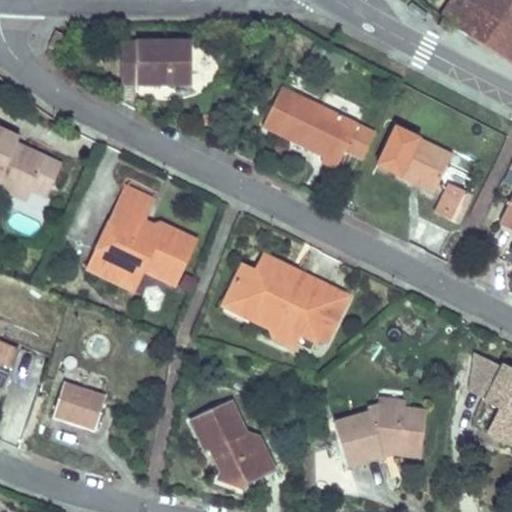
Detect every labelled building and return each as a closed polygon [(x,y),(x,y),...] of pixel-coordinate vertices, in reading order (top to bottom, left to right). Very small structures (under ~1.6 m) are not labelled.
[(511,0),(443,0),(436,12),(511,60),(511,0)] [(55,31),(47,47),(56,51),(64,35),(55,31)] [(190,83),(190,35),(137,35),(137,47),(119,47),(119,83),(190,83)] [(357,125),(280,87),(261,127),(322,157),(320,161),(335,169),(344,151),(357,125)] [(0,125),(0,186),(10,191),(15,180),(32,188),(27,199),(52,211),(58,200),(45,193),(57,167),(41,160),(45,152),(24,142),(17,156),(7,151),(14,138),(16,133),(0,125)] [(375,134),(357,125),(344,151),(362,160),(375,134)] [(437,183),(452,151),(395,125),(377,164),(410,179),(413,172),(437,183)] [(17,156),(24,142),(14,138),(7,151),(17,156)] [(41,160),(57,167),(61,160),(45,152),(41,160)] [(413,172),(410,179),(432,189),(427,199),(438,204),(446,187),(437,183),(413,172)] [(15,180),(10,191),(27,199),(32,188),(15,180)] [(446,187),(438,204),(435,210),(452,218),(466,188),(449,180),(446,187)] [(126,184),(93,253),(112,262),(105,275),(134,288),(143,269),(175,284),(198,237),(158,219),(156,223),(145,218),(155,197),(126,184)] [(511,194),(500,220),(511,225),(511,194)] [(236,271),(232,281),(237,298),(254,306),(250,315),(269,325),(273,335),(292,344),(299,330),(315,338),(318,333),(323,322),(331,326),(348,292),(297,267),(292,278),(283,274),(288,263),(263,250),(254,267),(252,266),(236,271)] [(112,262),(93,253),(87,266),(105,275),(112,262)] [(292,278),(297,267),(288,263),(283,274),(292,278)] [(237,298),(232,281),(221,302),(250,315),(254,306),(237,298)] [(326,337),(331,326),(323,322),(318,333),(326,337)] [(0,338),(0,381),(4,383),(19,346),(0,338)] [(467,386),(484,394),(483,397),(498,404),(486,429),(511,441),(511,369),(500,363),(499,365),(482,356),(473,351),(470,380),(467,386)] [(64,375),(52,413),(90,426),(103,388),(64,375)] [(369,407),(335,418),(348,461),(386,449),(421,454),(427,406),(405,403),(406,396),(380,392),(380,399),(368,403),(369,407)] [(273,464),(258,433),(245,428),(231,397),(190,416),(205,449),(207,447),(218,471),(217,475),(242,484),(244,478),(273,464)]
